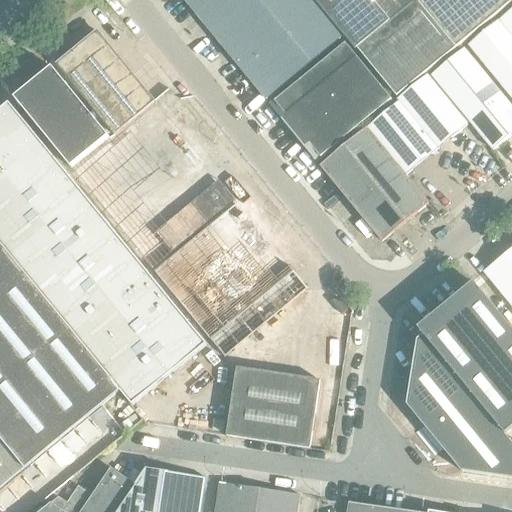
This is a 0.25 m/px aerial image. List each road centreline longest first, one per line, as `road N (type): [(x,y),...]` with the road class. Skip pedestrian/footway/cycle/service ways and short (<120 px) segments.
road 1 (unclassified): [(384,294),(131,0)]
road 2 (residential): [(356,475),(131,442)]
road 3 (residential): [(356,475),(384,294)]
road 4 (unclassified): [(384,294),(511,196)]
road 5 (residential): [(511,496),(356,475)]
